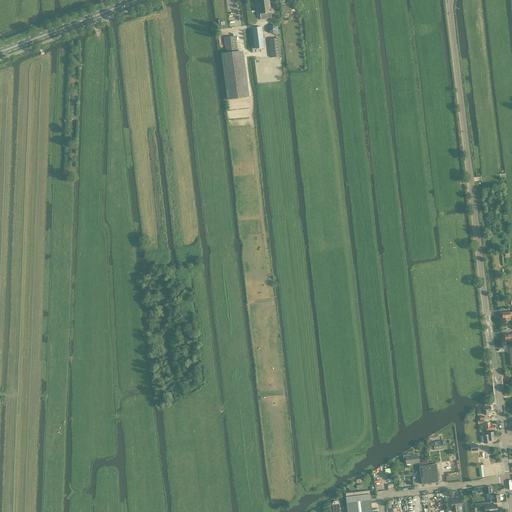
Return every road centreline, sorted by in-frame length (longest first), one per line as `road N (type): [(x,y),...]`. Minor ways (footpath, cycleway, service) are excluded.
road 1 (unclassified): [(499,392),(450,0)]
road 2 (unclassified): [(0,56),(156,0)]
road 3 (primary): [(0,51),(137,0)]
road 4 (unclassified): [(383,511),(387,495),(508,479)]
